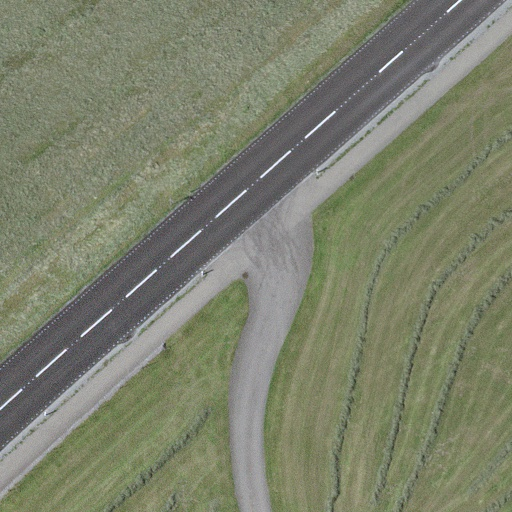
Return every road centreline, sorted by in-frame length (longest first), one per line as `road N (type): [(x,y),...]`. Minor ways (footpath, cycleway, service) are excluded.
road 1 (tertiary): [(0,415),(465,0)]
road 2 (track): [(246,193),(281,251),(244,416),(254,511)]
